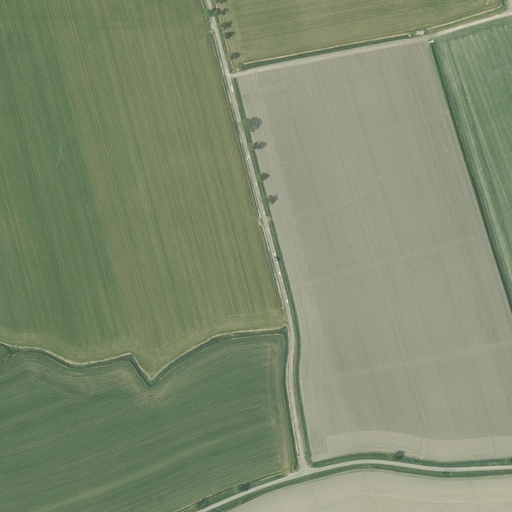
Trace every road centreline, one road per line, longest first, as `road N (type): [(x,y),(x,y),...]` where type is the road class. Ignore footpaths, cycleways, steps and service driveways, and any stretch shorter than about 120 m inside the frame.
road 1 (unclassified): [(304,472),(286,305),(207,0)]
road 2 (tertiary): [(304,472),(362,461),(511,468)]
